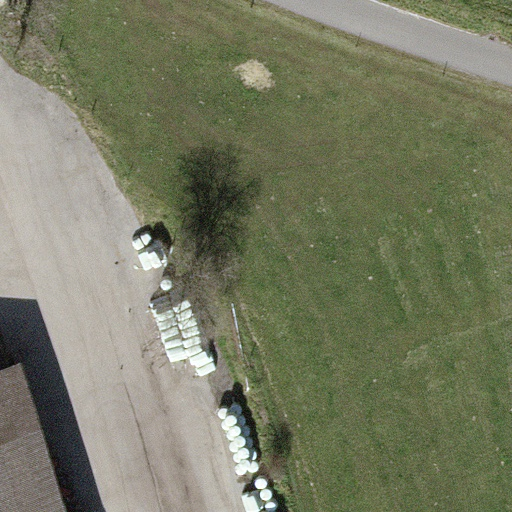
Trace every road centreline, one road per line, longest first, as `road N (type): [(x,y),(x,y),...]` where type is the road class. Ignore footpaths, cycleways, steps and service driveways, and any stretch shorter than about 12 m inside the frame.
road 1 (unknown): [(0,104),(78,314)]
road 2 (residential): [(511,69),(299,0)]
